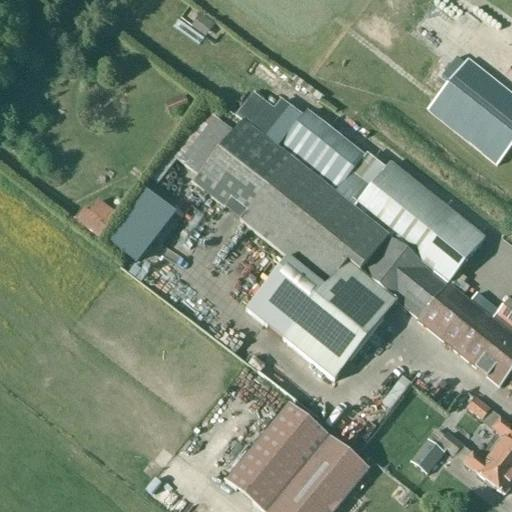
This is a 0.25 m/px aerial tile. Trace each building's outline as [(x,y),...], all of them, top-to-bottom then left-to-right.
[(442,0),(418,43),(442,58),(458,30),(474,39),(486,18),(455,0),(442,0)] [(191,30),(202,38),(211,25),(200,18),(191,30)] [(169,60),(178,57),(169,35),(160,39),(169,60)] [(128,54),(121,63),(146,80),(152,71),(128,54)] [(511,98),(467,62),(426,112),(496,168),(511,147),(511,98)] [(184,96),(164,106),(171,119),(191,109),(184,96)] [(511,372),(511,339),(447,287),(482,243),(389,167),(370,191),(351,176),(364,159),(306,113),(275,151),(241,124),(231,136),(204,114),(150,182),(158,188),(176,164),(196,179),(192,185),(287,262),(245,313),(333,384),(397,305),(418,322),(417,324),(499,389),(511,372)] [(84,215),(77,228),(100,242),(108,229),(84,215)] [(495,318),(511,331),(511,306),(508,303),(495,318)] [(511,464),(511,430),(475,402),(467,412),(491,431),(504,441),(495,452),(511,464)] [(259,511),(334,511),(368,472),(329,440),(290,408),(226,484),(259,511)] [(351,448),(367,431),(356,422),(341,438),(351,448)] [(511,485),(511,464),(495,452),(484,466),(471,456),(447,438),(439,448),(464,466),(476,476),(476,477),(503,498),(511,485)] [(410,466),(426,479),(444,457),(428,444),(410,466)]
